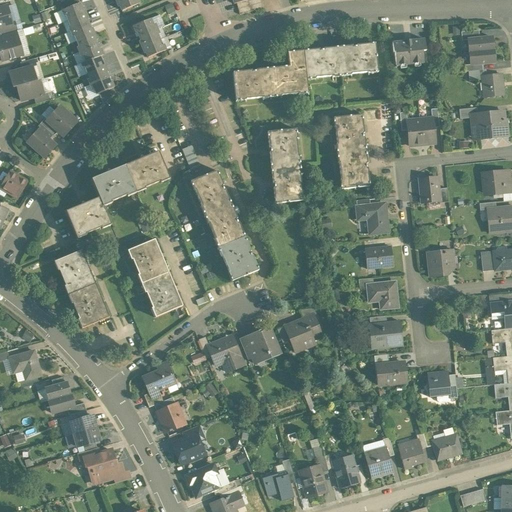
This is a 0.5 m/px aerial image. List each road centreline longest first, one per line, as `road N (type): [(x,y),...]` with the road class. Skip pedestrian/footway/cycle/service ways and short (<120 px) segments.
road 1 (residential): [(511,5),(333,11),(223,43)]
road 2 (residential): [(511,153),(398,166),(412,296)]
road 3 (residential): [(108,388),(204,317),(265,290)]
road 4 (residential): [(0,287),(108,388)]
road 5 (residential): [(108,388),(172,511)]
road 6 (residential): [(511,463),(378,498)]
road 7 (residential): [(137,94),(54,184)]
